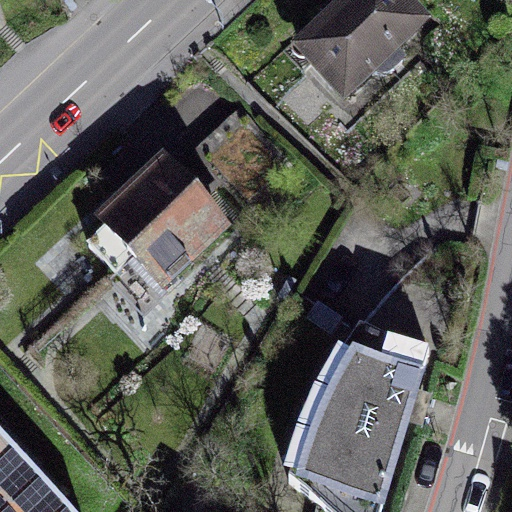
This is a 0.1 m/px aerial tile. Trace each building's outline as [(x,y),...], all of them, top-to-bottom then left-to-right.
[(411,0),(358,0),(300,56),(351,109),(438,27),(411,0)] [(278,168),(240,120),(200,152),(238,200),(278,168)] [(175,171),(104,235),(171,308),(241,244),(175,171)] [(459,300),(413,288),(353,345),(317,410),(293,476),(385,511),(430,370),(459,300)] [(58,511),(0,450),(0,511),(58,511)]
